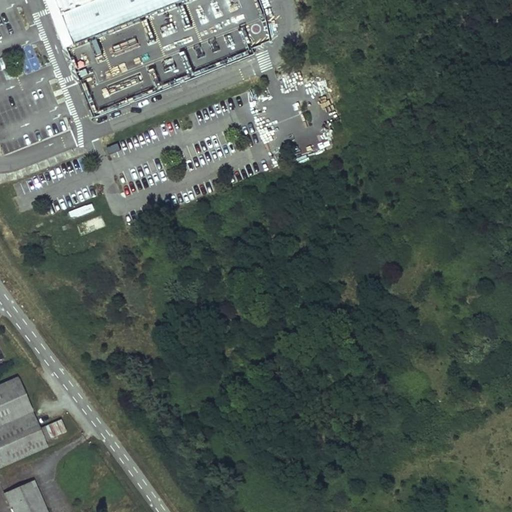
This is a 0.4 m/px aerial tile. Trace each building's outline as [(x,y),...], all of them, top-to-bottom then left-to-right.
[(43,0),(61,46),(71,42),(59,12),(53,0),(43,0)] [(53,0),(59,12),(89,0),(53,0)] [(172,0),(89,0),(59,12),(71,42),(172,0)] [(72,220),(95,211),(92,204),(69,213),(72,220)] [(39,430),(16,379),(0,385),(0,467),(47,447),(45,442),(66,432),(61,420),(39,430)] [(46,511),(34,483),(5,496),(11,511),(46,511)]
